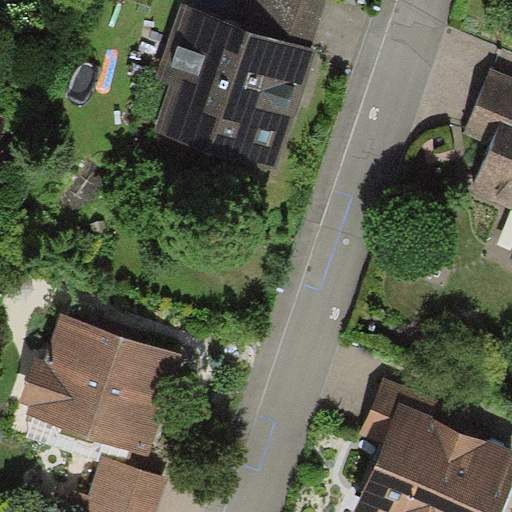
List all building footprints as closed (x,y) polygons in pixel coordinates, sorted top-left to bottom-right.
[(251,0),(243,24),(309,47),(325,0),(251,0)] [(243,24),(181,3),(155,79),(170,84),(155,130),(274,170),(316,49),(309,47),(243,24)] [(511,76),(491,68),(464,133),(490,144),(494,134),(511,141),(511,76)] [(511,141),(494,134),(490,144),(470,192),(511,209),(511,246),(509,255),(511,256),(511,141)] [(184,356),(61,313),(44,361),(36,358),(20,404),(31,407),(28,415),(148,457),(184,356)] [(399,402),(436,418),(443,401),(385,376),(360,435),(381,444),(399,402)] [(511,449),(436,418),(399,402),(381,444),(353,511),(499,511),(511,482),(511,449)] [(157,511),(169,479),(103,456),(83,511),(157,511)]
